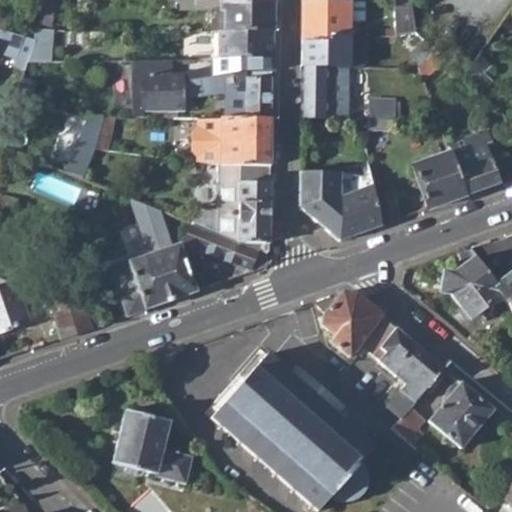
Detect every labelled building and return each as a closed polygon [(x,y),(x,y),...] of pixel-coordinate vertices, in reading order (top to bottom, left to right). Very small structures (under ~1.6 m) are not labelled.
[(42,0),(35,26),(48,27),(55,0),(42,0)] [(216,29),(271,29),(271,0),(180,0),(181,7),(213,8),(213,28),(216,29)] [(302,0),(301,37),(330,38),(330,34),(350,33),(350,17),(349,0),(302,0)] [(361,0),(349,0),(350,17),(361,17),(361,0)] [(409,0),(398,0),(402,33),(414,29),(409,0)] [(0,51),(16,57),(19,48),(28,51),(32,38),(0,27),(0,51)] [(271,29),(216,29),(216,57),(271,57),(271,29)] [(301,65),(349,65),(350,33),(330,34),(330,38),(301,37),(301,65)] [(414,51),(423,63),(435,50),(424,39),(414,51)] [(419,67),(423,78),(444,58),(435,50),(423,63),(419,67)] [(489,63),(479,55),(463,76),(480,92),(491,82),(481,72),(489,63)] [(271,69),(271,57),(216,57),(211,57),(211,63),(183,71),(170,71),(170,57),(130,57),(130,114),(145,114),(145,109),(185,108),(185,78),(243,70),(271,69)] [(348,115),(349,65),(301,65),(300,115),(348,115)] [(246,116),(270,118),(271,69),(243,70),(185,78),(187,94),(237,87),(240,80),(245,80),(246,116)] [(389,116),(395,116),(395,99),(367,99),(367,115),(389,116)] [(86,175),(106,120),(88,114),(68,168),(86,175)] [(217,160),(269,163),(270,118),(246,116),(199,115),(193,123),(193,148),(198,153),(197,158),(217,160)] [(389,128),(389,116),(367,115),(367,128),(389,128)] [(499,182),(490,157),(486,147),(493,145),(487,127),(445,142),(449,151),(464,194),(499,182)] [(496,155),(493,145),(486,147),(490,157),(496,155)] [(412,164),(427,207),(464,194),(449,151),(412,164)] [(267,253),(269,163),(217,160),(216,231),(256,248),(267,253)] [(374,194),(371,182),(339,193),(339,186),(339,170),(299,169),(299,205),(338,239),(381,224),(374,194)] [(370,175),(339,186),(339,193),(371,182),(370,175)] [(393,190),(374,194),(381,224),(399,218),(393,190)] [(183,242),(247,268),(251,259),(256,248),(216,231),(191,221),(183,242)] [(116,282),(127,315),(195,291),(178,243),(158,249),(155,243),(145,246),(147,253),(127,260),(133,277),(116,282)] [(452,253),(455,260),(471,254),(466,248),(452,253)] [(451,292),(469,317),(501,294),(493,284),(473,257),(452,273),(443,272),(440,291),(451,292)] [(501,294),(511,310),(511,270),(493,284),(501,294)] [(0,282),(0,329),(29,320),(16,284),(7,280),(0,282)] [(361,350),(376,363),(385,352),(379,347),(395,329),(394,328),(354,295),(340,292),(319,300),(310,303),(319,326),(322,337),(324,342),(350,363),(361,350)] [(48,297),(60,338),(109,321),(48,297)] [(386,405),(401,418),(408,410),(442,369),(395,329),(379,347),(385,352),(376,363),(403,385),(386,405)] [(292,372),(261,347),(203,412),(315,511),(329,497),(336,501),(344,503),(352,501),(358,497),(363,491),(366,484),(366,476),(363,469),(359,463),(380,439),(376,435),(298,364),(292,372)] [(427,421),(459,449),(492,410),(459,383),(427,421)] [(391,429),(405,442),(422,421),(408,410),(401,418),(391,429)] [(112,464),(114,465),(137,471),(154,475),(154,478),(184,484),(191,458),(179,454),(179,452),(174,451),(174,453),(160,450),(167,422),(124,412),(112,464)] [(134,484),(137,471),(114,465),(111,477),(134,484)] [(511,479),(497,498),(511,510),(511,479)]
